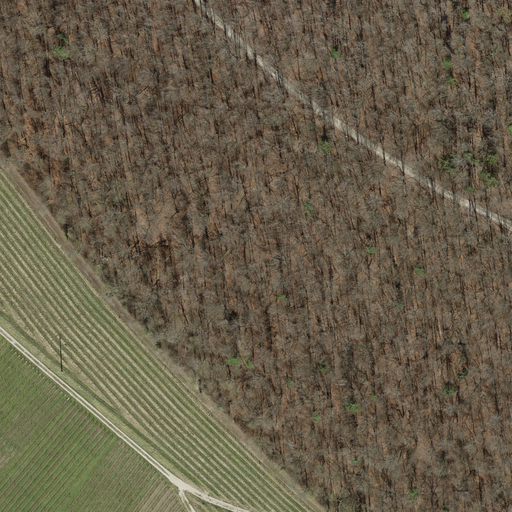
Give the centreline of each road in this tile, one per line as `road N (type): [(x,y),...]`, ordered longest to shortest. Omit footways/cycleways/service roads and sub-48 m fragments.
road 1 (track): [(0,156),(164,377),(327,511)]
road 2 (track): [(200,0),(300,94),(388,156),(511,226)]
road 3 (track): [(0,324),(172,479)]
